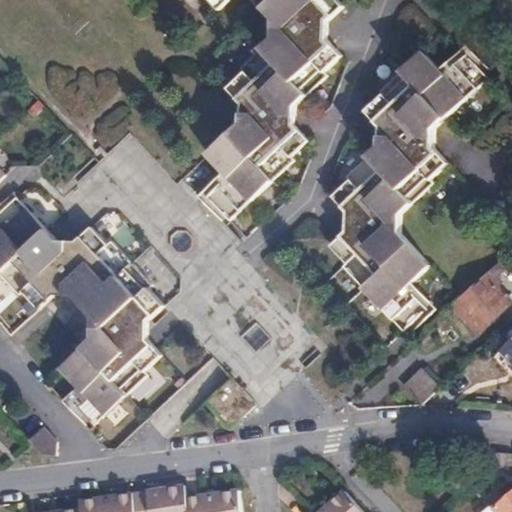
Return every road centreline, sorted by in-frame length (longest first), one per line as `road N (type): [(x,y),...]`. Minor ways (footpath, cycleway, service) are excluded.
road 1 (residential): [(388,0),(312,203),(256,251),(345,352),(267,419),(268,449)]
road 2 (residential): [(511,432),(412,428),(268,449)]
road 3 (residential): [(120,473),(0,355)]
road 4 (residential): [(268,449),(120,473)]
road 5 (residential): [(120,473),(0,486)]
